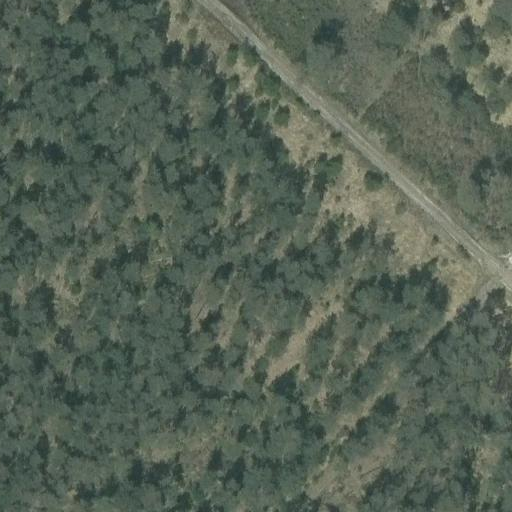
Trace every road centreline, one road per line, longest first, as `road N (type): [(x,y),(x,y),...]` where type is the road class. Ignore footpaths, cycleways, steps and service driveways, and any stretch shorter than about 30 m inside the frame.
road 1 (track): [(511,295),(185,0)]
road 2 (track): [(511,258),(295,511)]
